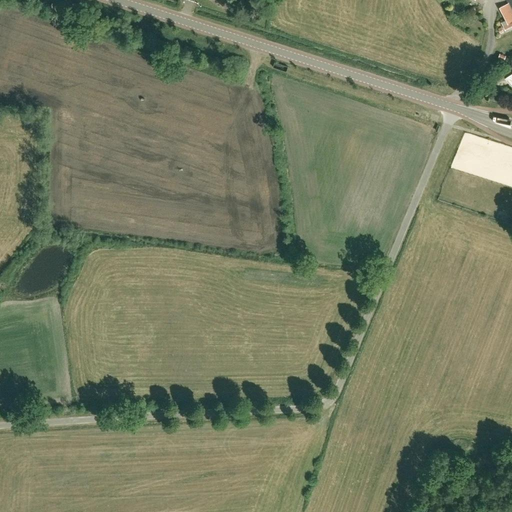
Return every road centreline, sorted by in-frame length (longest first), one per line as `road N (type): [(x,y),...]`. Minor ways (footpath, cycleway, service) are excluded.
road 1 (unclassified): [(453,107),(324,402),(0,425)]
road 2 (tertiary): [(453,107),(119,0)]
